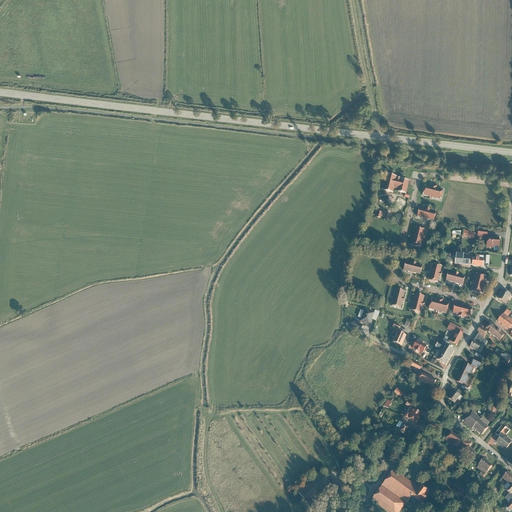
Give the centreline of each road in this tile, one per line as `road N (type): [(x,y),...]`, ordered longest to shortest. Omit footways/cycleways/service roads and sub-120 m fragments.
road 1 (secondary): [(511,152),(0,92)]
road 2 (residential): [(487,305),(395,276),(419,176),(511,185)]
road 3 (track): [(354,0),(379,137)]
